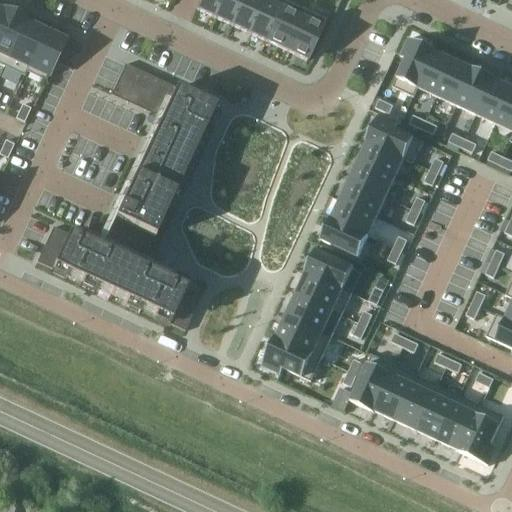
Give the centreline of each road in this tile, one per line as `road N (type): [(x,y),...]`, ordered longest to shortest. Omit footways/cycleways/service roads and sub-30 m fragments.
road 1 (residential): [(0,283),(496,511)]
road 2 (residential): [(112,6),(310,101),(336,92),(380,0)]
road 3 (residential): [(112,6),(0,251)]
